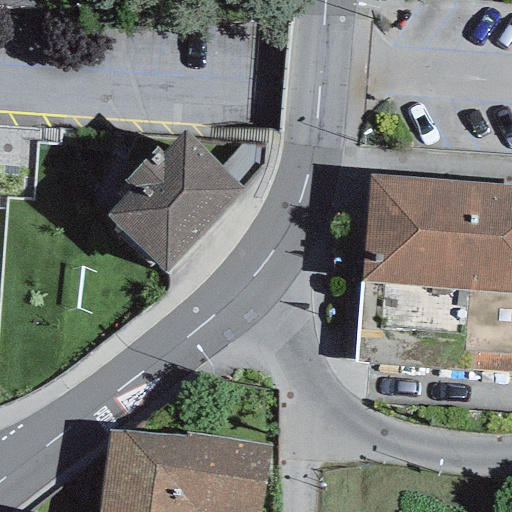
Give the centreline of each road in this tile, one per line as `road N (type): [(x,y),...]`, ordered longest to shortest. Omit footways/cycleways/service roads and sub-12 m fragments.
road 1 (residential): [(511,455),(446,455),(340,427),(305,401),(244,284)]
road 2 (tertiary): [(244,284),(0,481)]
road 3 (tertiary): [(328,0),(304,186),(244,284)]
